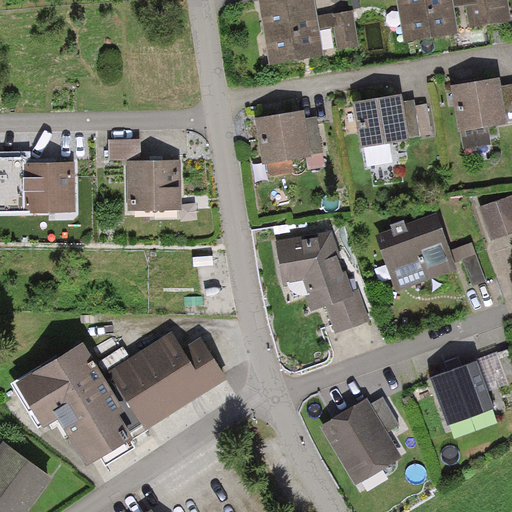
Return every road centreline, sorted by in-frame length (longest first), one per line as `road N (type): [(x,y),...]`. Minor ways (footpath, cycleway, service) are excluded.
road 1 (residential): [(198,0),(251,318),(272,392)]
road 2 (residential): [(81,511),(272,392)]
road 3 (residential): [(272,392),(332,511)]
